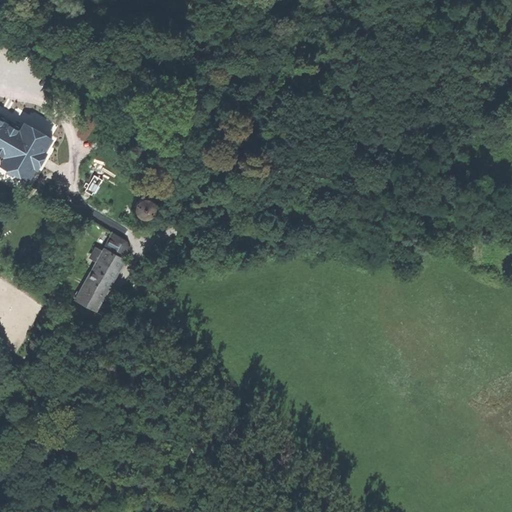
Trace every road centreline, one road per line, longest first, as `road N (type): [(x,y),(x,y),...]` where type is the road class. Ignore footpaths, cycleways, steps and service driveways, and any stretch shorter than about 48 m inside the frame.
road 1 (track): [(361,0),(343,165),(143,235)]
road 2 (track): [(23,511),(95,330),(143,235)]
